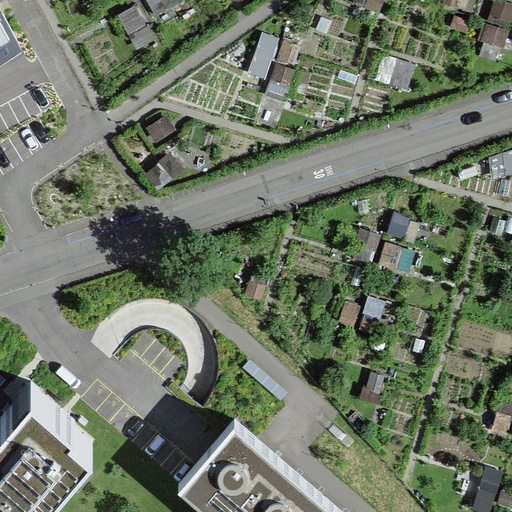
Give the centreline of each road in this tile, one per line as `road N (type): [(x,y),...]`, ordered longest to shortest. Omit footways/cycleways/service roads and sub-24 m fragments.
road 1 (residential): [(511,106),(0,278)]
road 2 (unknown): [(93,362),(135,328),(168,326),(193,337),(207,356),(205,396),(171,412),(153,409),(122,384)]
road 3 (unknown): [(0,284),(93,362)]
